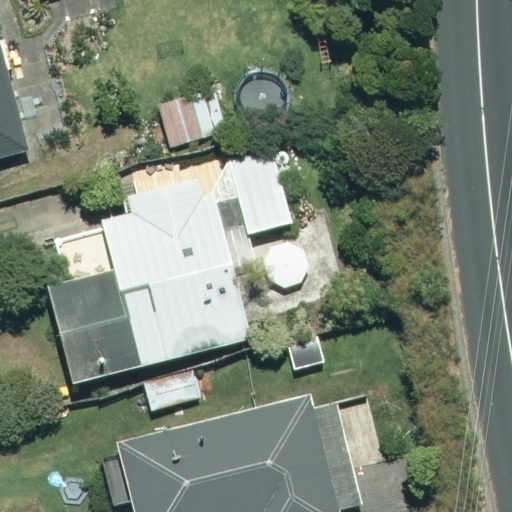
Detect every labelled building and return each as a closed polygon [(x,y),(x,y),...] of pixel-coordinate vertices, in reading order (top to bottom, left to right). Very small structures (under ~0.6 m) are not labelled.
[(0,164),(30,157),(9,77),(15,76),(6,44),(1,44),(0,41),(0,164)] [(98,46),(53,60),(66,105),(113,91),(98,46)] [(206,87),(166,87),(167,148),(207,147),(206,87)] [(284,147),(232,159),(249,238),(302,226),(284,147)] [(45,292),(71,391),(253,344),(214,198),(202,201),(197,183),(128,201),(132,217),(104,224),(117,273),(45,292)] [(115,450),(131,511),(341,511),(360,507),(333,407),(313,412),(310,400),(115,450)]
